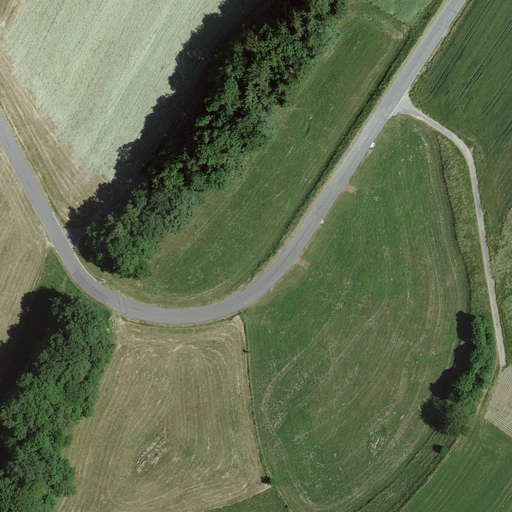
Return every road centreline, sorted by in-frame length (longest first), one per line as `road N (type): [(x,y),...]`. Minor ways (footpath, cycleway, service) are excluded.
road 1 (tertiary): [(0,125),(59,240),(100,292),(168,316),(210,313),(270,277),(293,248),(455,0)]
road 2 (track): [(502,364),(472,165),(450,133),(391,97)]
